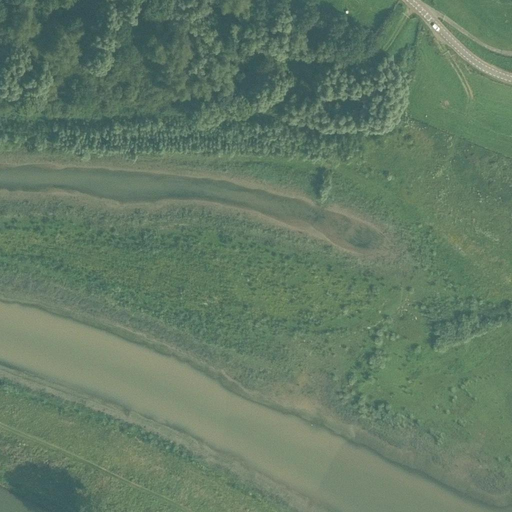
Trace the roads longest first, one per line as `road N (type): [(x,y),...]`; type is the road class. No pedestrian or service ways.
road 1 (track): [(457,138),(468,94),(415,5)]
road 2 (track): [(382,52),(339,68),(291,48),(308,13)]
road 3 (tertiary): [(410,0),(471,59),(511,78)]
